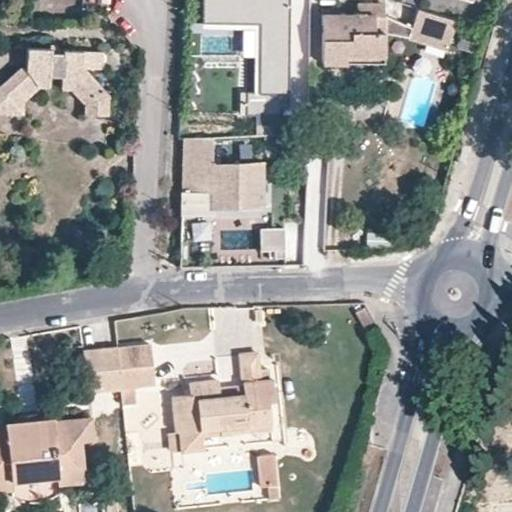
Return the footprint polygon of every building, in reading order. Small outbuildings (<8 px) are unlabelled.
[(201,0),(201,23),(259,24),(258,89),(241,89),(241,114),(213,113),(213,136),(252,137),(253,114),(280,115),(280,99),(288,99),(289,0),(201,0)] [(357,3),(356,14),(321,14),(320,63),(343,63),(343,54),(383,55),(384,4),(357,3)] [(452,18),(413,8),(405,42),(443,51),(452,18)] [(40,89),(50,89),(51,83),(62,83),(61,89),(71,90),(86,104),(85,115),(109,117),(110,97),(82,67),(103,68),(104,49),(65,48),(65,50),(50,51),(50,44),(27,43),(26,63),(21,64),(4,83),(0,82),(0,110),(24,111),(24,104),(40,89)] [(383,64),(383,55),(343,54),(343,63),(383,64)] [(263,206),(262,162),(212,162),(213,136),(182,138),(182,212),(212,212),(212,205),(263,206)] [(299,256),(298,227),(260,228),(261,257),(299,256)] [(390,251),(390,235),(367,234),(367,250),(390,251)] [(149,346),(117,350),(121,387),(154,383),(149,346)] [(117,350),(81,354),(85,391),(121,387),(117,350)] [(242,387),(242,395),(219,397),(218,390),(217,379),(188,383),(189,393),(171,395),(175,431),(179,431),(180,447),(181,450),(202,448),(200,429),(218,426),(219,434),(247,431),(247,424),(270,421),(268,401),(274,400),(272,380),(268,381),(267,372),(258,373),(256,353),(239,354),(242,387)] [(242,395),(242,387),(218,390),(219,397),(242,395)] [(19,413),(19,421),(37,419),(36,412),(19,413)] [(51,418),(37,419),(19,421),(1,423),(2,427),(0,427),(0,472),(8,472),(9,480),(56,475),(56,466),(80,463),(80,462),(79,440),(91,439),(88,417),(51,421),(51,418)] [(271,428),(270,421),(247,424),(247,431),(271,428)] [(274,472),(272,451),(256,452),(257,473),(274,472)] [(80,462),(80,463),(56,466),(56,475),(57,483),(83,480),(80,462)] [(0,472),(0,487),(9,487),(9,480),(8,472),(0,472)] [(11,496),(26,501),(44,500),(59,491),(57,483),(56,475),(9,480),(9,487),(11,496)] [(107,511),(107,495),(75,496),(75,511),(107,511)]
